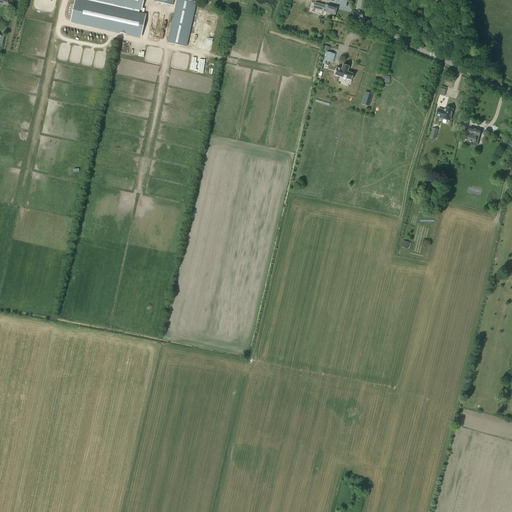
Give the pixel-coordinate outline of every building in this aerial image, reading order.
[(82,0),(82,1),(75,0),(71,21),(140,37),(145,15),(139,14),(140,10),(141,10),(142,0),(82,0)] [(185,47),(195,3),(181,0),(178,0),(169,43),(185,47)] [(317,3),(315,9),(326,12),(334,15),(336,8),(328,6),(328,5),(325,5),(325,6),(317,3)] [(327,52),(324,61),(332,64),(335,55),(327,52)] [(341,70),(336,68),(334,75),(343,78),(342,79),(345,80),(346,79),(351,81),(353,74),(347,72),(349,67),(343,65),(341,70)] [(372,95),(365,92),(363,99),(367,100),(365,106),(368,107),(372,95)] [(453,109),(446,107),(444,112),(438,110),(439,109),(438,109),(436,117),(442,119),(443,119),(450,121),(453,109)] [(435,140),(438,130),(433,128),(430,138),(435,140)] [(481,131),(470,128),(467,141),(475,143),(477,136),(479,137),(481,131)]
